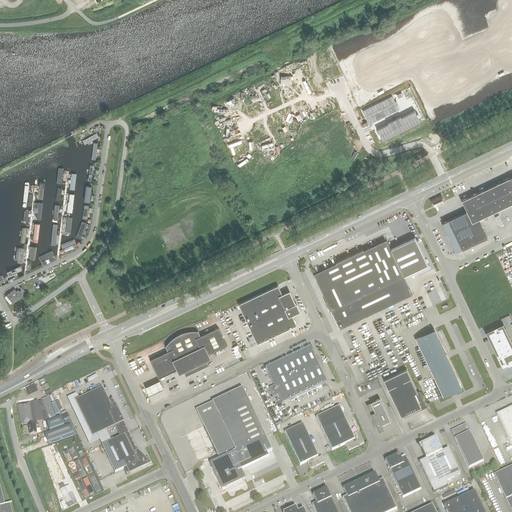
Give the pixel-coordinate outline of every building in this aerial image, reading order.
[(392,96),(362,110),(368,121),(369,124),(399,109),(392,96)] [(387,123),(377,129),(382,140),(420,121),(415,110),(401,117),(401,116),(387,122),(387,123)] [(97,132),(80,141),(82,144),(99,136),(97,132)] [(466,211),(442,222),(443,223),(448,220),(454,234),(448,237),(450,240),(455,237),(462,250),(487,238),(478,219),(483,217),(486,214),(487,215),(491,213),(511,203),(511,176),(480,191),(461,200),(461,201),(466,211)] [(36,220),(41,221),(43,204),(35,203),(33,213),(37,213),(36,220)] [(65,217),(63,233),(70,234),(72,218),(65,217)] [(82,222),(76,237),(81,239),(87,224),(82,222)] [(339,329),(412,294),(403,276),(427,264),(414,238),(390,249),(386,239),(372,246),(363,250),(363,249),(335,262),(335,263),(336,262),(336,263),(327,267),(313,274),(314,276),(326,301),(325,301),(330,311),(330,310),(339,329)] [(75,240),(61,246),(63,250),(77,244),(75,240)] [(52,252),(39,258),(41,262),(54,256),(52,252)] [(511,288),(497,258),(470,271),(492,317),(511,307),(511,288)] [(21,266),(7,272),(10,278),(23,271),(21,266)] [(473,277),(470,271),(460,275),(463,282),(473,277)] [(466,288),(476,283),(473,277),(463,282),(466,288)] [(479,290),(476,283),(466,288),(469,294),(479,290)] [(300,311),(296,303),(295,304),(289,291),(282,294),(278,285),(238,304),(257,344),(296,325),(292,315),(300,311)] [(21,290),(17,293),(14,289),(6,295),(12,303),(24,294),(23,292),(24,291),(21,287),(20,288),(21,290)] [(479,290),(469,294),(472,300),(482,296),(479,290)] [(472,300),(475,307),(485,302),(482,296),(472,300)] [(488,309),(485,302),(475,307),(478,313),(488,309)] [(511,342),(503,324),(485,332),(502,368),(511,362),(511,342)] [(167,351),(150,360),(159,378),(177,370),(179,374),(183,372),(185,376),(208,366),(206,361),(211,359),(208,354),(227,346),(218,327),(200,336),(198,331),(195,331),(192,331),(190,331),(187,331),(184,332),(182,333),(179,334),(177,335),(175,337),(172,338),(170,340),(168,342),(167,344),(165,347),(167,351)] [(449,392),(458,387),(443,355),(445,353),(434,329),(415,338),(443,398),(450,394),(449,392)] [(257,344),(253,335),(249,338),(252,346),(257,344)] [(309,348),(265,369),(273,386),(278,396),(282,404),(326,383),(309,348)] [(401,416),(402,416),(419,408),(420,410),(427,407),(419,391),(417,392),(411,378),(406,369),(384,380),(401,416)] [(159,382),(144,389),(148,397),(163,390),(159,382)] [(278,396),(273,386),(269,388),(273,398),(278,396)] [(102,388),(75,401),(92,437),(124,422),(115,404),(111,406),(102,388)] [(242,388),(196,410),(219,459),(209,464),(222,490),(245,479),(241,471),(268,458),(268,456),(266,454),(272,451),(265,437),(248,399),(242,388)] [(380,398),(366,404),(377,427),(379,431),(384,429),(381,425),(390,420),(380,398)] [(37,425),(37,421),(44,420),(49,419),(47,413),(45,408),(44,407),(43,402),(42,402),(41,400),(37,402),(22,404),(18,405),(17,405),(20,424),(28,423),(29,426),(28,426),(30,434),(37,433),(36,425),(37,425)] [(345,445),(348,451),(364,444),(358,432),(353,434),(353,435),(352,435),(339,407),(316,418),(332,451),(345,444),(346,445),(345,445)] [(511,407),(496,415),(510,443),(511,441),(511,407)] [(50,431),(44,433),(48,443),(73,434),(70,424),(64,426),(60,416),(46,421),(50,431)] [(284,433),(300,465),(308,462),(308,463),(307,463),(310,469),(324,463),(322,456),(319,458),(318,458),(318,457),(302,424),(284,433)] [(472,438),(473,438),(466,425),(460,428),(457,429),(457,430),(451,433),(457,446),(458,446),(468,469),(483,461),(472,438)] [(129,474),(151,464),(138,451),(133,453),(124,435),(120,437),(111,442),(102,446),(115,473),(126,468),(129,474)] [(437,442),(435,439),(427,443),(446,482),(460,475),(448,449),(441,452),(437,442)] [(427,443),(419,447),(421,450),(425,460),(419,463),(434,494),(448,487),(446,482),(427,443)] [(385,461),(388,467),(388,469),(389,469),(390,471),(403,498),(421,490),(406,458),(401,460),(399,455),(399,456),(386,461),(385,461)] [(511,511),(511,466),(494,475),(511,511)] [(375,474),(374,474),(375,475),(344,489),(343,489),(347,496),(342,499),(348,511),(389,511),(397,509),(383,479),(378,482),(375,474)] [(0,511),(12,511),(10,504),(11,503),(10,503),(5,504),(0,485),(0,511)] [(65,487),(60,490),(66,504),(72,501),(65,487)] [(316,503),(312,505),(315,511),(337,511),(330,496),(331,496),(329,495),(327,489),(326,489),(313,496),(313,495),(313,496),(316,503)] [(484,511),(474,492),(444,506),(446,511),(484,511)] [(71,501),(66,503),(68,508),(77,504),(75,499),(71,501)]
